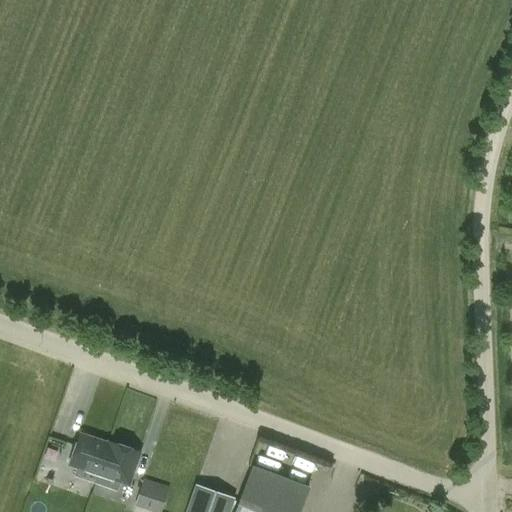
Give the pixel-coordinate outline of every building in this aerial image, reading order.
[(95,483),(107,445),(79,436),(69,464),(78,468),(75,476),(95,483)] [(107,445),(95,483),(115,490),(118,482),(127,485),(138,453),(108,443),(107,445)] [(234,511),(298,511),(308,487),(253,465),(234,511)] [(144,479),(135,506),(153,511),(159,511),(168,487),(144,479)] [(229,511),(234,499),(194,485),(184,511),(229,511)]
